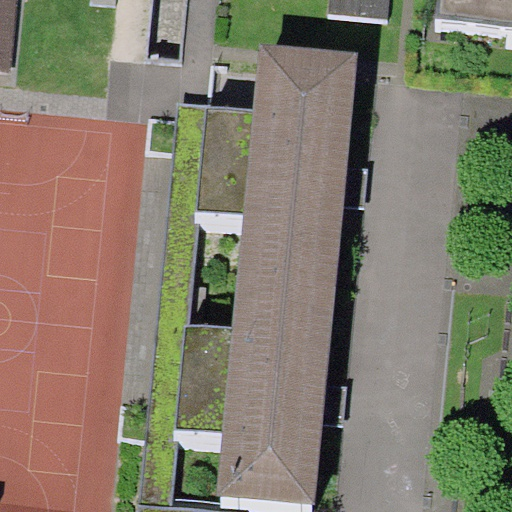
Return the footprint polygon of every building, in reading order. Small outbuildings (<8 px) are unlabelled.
[(0,0),(0,69),(10,71),(16,0),(0,0)] [(389,0),(330,0),(329,14),(388,19),(389,0)] [(511,0),(438,0),(436,17),(511,24),(511,0)] [(356,52),(259,43),(253,111),(208,107),(198,210),(203,211),(243,214),(233,327),(192,323),(185,322),(175,425),(180,426),(223,430),(217,493),(315,502),(356,52)] [(198,210),(208,107),(179,104),(138,511),(229,511),(172,506),(180,426),(175,425),(185,322),(192,323),(203,211),(198,210)]
